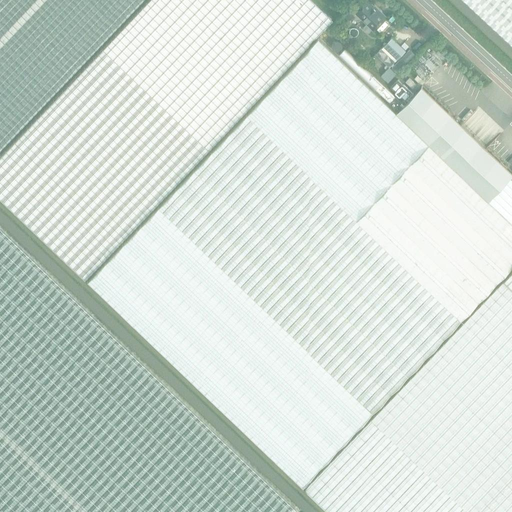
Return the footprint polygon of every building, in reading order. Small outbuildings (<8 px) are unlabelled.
[(0,0),(0,149),(93,51),(142,0),(0,0)] [(147,0),(30,124),(0,155),(0,197),(40,236),(84,278),(190,166),(331,19),(311,0),(147,0)] [(366,0),(355,12),(366,22),(363,26),(363,28),(367,31),(369,31),(372,28),(373,28),(383,17),(372,7),(373,6),(367,0),(366,0)] [(511,0),(460,0),(511,47),(511,46),(511,0)] [(347,19),(354,16),(352,10),(345,13),(347,19)] [(406,50),(392,36),(376,54),(389,67),(406,50)] [(222,139),(86,281),(135,328),(193,384),(302,487),(374,411),(511,266),(511,176),(489,200),(396,113),(374,91),(319,38),(222,139)] [(415,54),(410,49),(392,67),(397,72),(415,54)] [(381,76),(388,82),(396,74),(389,67),(381,76)] [(413,88),(416,84),(409,78),(406,81),(413,88)] [(411,92),(398,80),(391,87),(404,100),(411,92)] [(511,172),(422,86),(396,113),(489,200),(511,176),(511,175),(511,172)] [(0,511),(291,511),(295,509),(0,228),(0,511)] [(511,511),(511,270),(304,487),(330,511),(511,511)]
